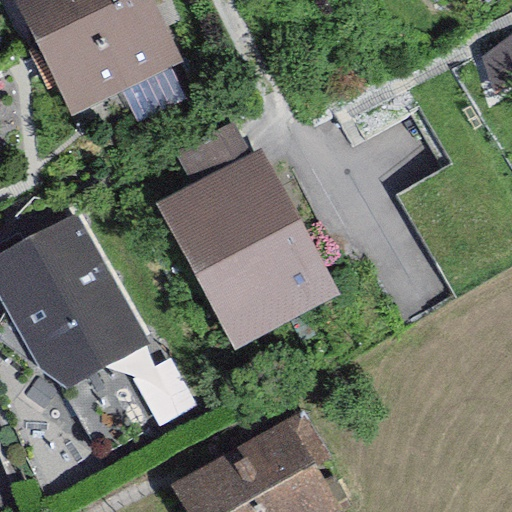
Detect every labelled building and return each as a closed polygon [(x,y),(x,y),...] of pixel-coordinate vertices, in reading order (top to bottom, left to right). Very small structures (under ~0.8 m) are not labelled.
[(11,0),(36,48),(129,0),(11,0)] [(154,0),(129,0),(36,48),(72,120),(186,62),(154,0)] [(497,93),(511,79),(511,36),(484,59),(497,93)] [(263,148),(253,154),(236,121),(175,154),(192,186),(156,205),(235,352),(341,295),(263,148)] [(394,228),(358,164),(323,184),(359,248),(394,228)] [(173,357),(145,372),(134,352),(152,343),(80,212),(0,255),(0,291),(56,395),(64,390),(102,460),(200,407),(173,357)] [(321,436),(306,410),(170,490),(183,511),(344,511),(305,446),(321,436)]
